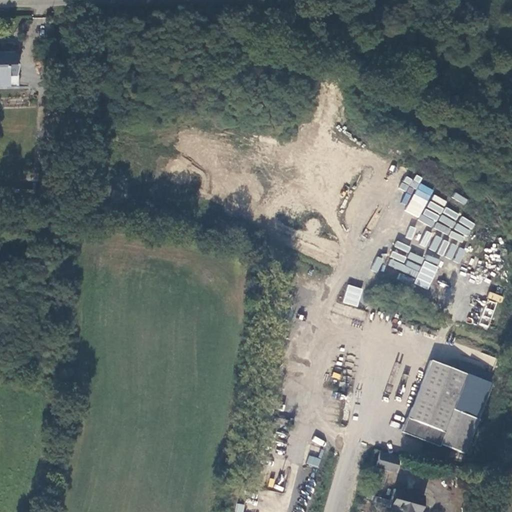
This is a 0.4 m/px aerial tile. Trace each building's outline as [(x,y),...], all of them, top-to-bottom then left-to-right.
[(0,80),(15,80),(15,58),(0,58),(0,80)] [(403,212),(464,243),(474,223),(461,216),(458,221),(457,213),(448,208),(443,208),(447,201),(434,194),(427,207),(430,209),(423,209),(434,189),(422,183),(421,176),(408,176),(405,175),(399,187),(406,191),(402,199),(403,212)] [(465,205),(468,200),(455,192),(452,197),(465,205)] [(397,241),(395,246),(407,252),(409,247),(397,241)] [(460,263),(466,249),(450,243),(445,257),(460,263)] [(410,252),(407,257),(417,262),(420,256),(410,252)] [(378,272),(383,259),(377,256),(371,270),(378,272)] [(428,290),(438,266),(424,260),(414,284),(428,290)] [(348,284),(342,303),(357,307),(363,289),(348,284)] [(489,292),(487,298),(501,302),(503,296),(489,292)] [(481,325),(486,326),(491,309),(485,308),(481,325)] [(464,455),(491,384),(433,361),(405,432),(464,455)] [(314,436),(311,441),(322,447),(325,441),(314,436)] [(309,455),(306,463),(318,467),(321,459),(309,455)] [(393,474),(397,460),(379,455),(375,469),(393,474)] [(419,511),(423,498),(393,490),(388,510),(384,509),(382,511),(419,511)] [(378,497),(376,503),(388,506),(390,500),(378,497)]
